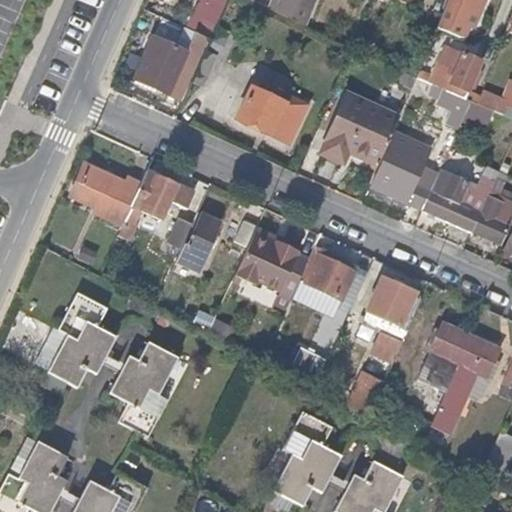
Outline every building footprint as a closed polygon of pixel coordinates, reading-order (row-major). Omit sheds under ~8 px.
[(210,0),(206,12),(218,16),(224,0),(210,0)] [(288,0),(279,23),(297,31),(309,0),(288,0)] [(372,0),(366,17),(393,29),(400,13),(411,17),(417,0),(372,0)] [(443,10),(446,0),(430,0),(429,4),(443,10)] [(479,0),(446,0),(443,10),(436,27),(461,37),(465,28),(467,28),(479,0)] [(153,41),(136,82),(158,92),(169,97),(187,55),(153,41)] [(419,66),(413,80),(426,86),(467,103),(472,105),(476,95),(464,92),(477,63),(438,46),(436,53),(442,56),(438,67),(435,66),(433,71),(419,66)] [(202,53),(189,81),(201,87),(214,59),(202,53)] [(158,92),(136,82),(133,87),(156,97),(158,92)] [(479,96),(476,95),(472,105),(491,113),(511,121),(511,84),(505,101),(480,91),(479,96)] [(467,103),(426,86),(424,93),(438,99),(435,105),(445,109),(444,110),(450,112),(445,123),(457,128),(463,113),(467,103)] [(303,111),(289,105),(277,100),(279,95),(267,89),(265,95),(250,88),(236,121),(273,138),(289,144),(303,111)] [(346,151),(377,165),(397,118),(345,95),(319,153),(342,163),(346,151)] [(472,105),(467,103),(463,113),(487,123),(491,113),(472,105)] [(412,192),(426,198),(436,177),(385,155),(370,190),(406,206),(412,192)] [(121,226),(139,185),(127,179),(124,183),(82,163),(68,198),(86,206),(91,192),(100,195),(92,214),(121,226)] [(426,198),(420,212),(468,234),(490,184),(481,179),(476,189),(438,172),(436,177),(426,198)] [(192,196),(144,174),(139,185),(121,226),(115,238),(126,243),(140,212),(159,221),(165,207),(173,211),(176,205),(186,210),(192,196)] [(490,184),(468,234),(498,247),(511,215),(498,209),(499,205),(491,202),(497,187),(490,184)] [(406,206),(420,212),(426,198),(412,192),(406,206)] [(180,250),(173,266),(195,276),(217,224),(201,217),(191,240),(185,239),(180,250)] [(185,239),(191,225),(176,218),(165,243),(180,250),(185,239)] [(254,234),(256,230),(243,223),(234,244),(246,250),(254,234)] [(511,223),(498,255),(511,261),(511,223)] [(297,248),(256,230),(254,234),(270,241),(269,244),(293,255),(297,248)] [(246,250),(241,262),(282,281),(278,293),(290,298),(297,281),(307,261),(293,255),(269,244),(270,241),(254,234),(246,250)] [(332,257),(313,248),(310,254),(329,263),(332,257)] [(310,254),(307,261),(297,281),(334,298),(346,271),(329,263),(310,254)] [(392,365),(421,302),(413,299),(415,295),(380,279),(360,324),(379,332),(369,355),(392,365)] [(93,374),(97,367),(102,357),(113,337),(96,328),(105,309),(73,293),(53,332),(63,336),(44,372),(74,388),(84,370),(93,374)] [(445,395),(471,338),(443,326),(416,382),(445,395)] [(498,349),(471,338),(445,395),(441,404),(430,428),(449,436),(465,399),(476,374),(486,379),(493,362),(498,349)] [(121,367),(116,376),(107,394),(126,403),(115,423),(145,438),(164,401),(155,397),(175,358),(144,343),(135,362),(126,357),(121,367)] [(301,353),(289,379),(315,392),(327,364),(301,353)] [(97,367),(116,376),(121,367),(102,357),(97,367)] [(511,361),(501,387),(511,390),(511,361)] [(498,364),(493,362),(486,379),(476,374),(465,399),(474,402),(483,397),(498,364)] [(363,373),(347,409),(368,420),(384,383),(363,373)] [(511,401),(511,390),(501,387),(497,396),(511,401)] [(421,412),(407,441),(421,448),(430,428),(441,404),(424,396),(418,410),(421,412)] [(402,402),(389,431),(407,441),(421,412),(418,410),(402,402)] [(320,494),(323,487),(329,475),(338,458),(321,448),(330,429),(299,413),(278,452),(288,457),(269,493),(290,504),(300,508),(309,489),(320,494)] [(511,457),(511,437),(500,432),(479,479),(498,489),(511,457)] [(47,511),(53,501),(58,492),(64,482),(55,477),(65,457),(34,442),(15,479),(4,474),(0,481),(0,511),(24,511),(26,509),(30,511),(47,511)] [(348,485),(342,497),(333,511),(383,511),(400,479),(369,463),(360,482),(352,477),(348,485)] [(86,483),(76,502),(71,511),(70,511),(132,511),(144,488),(115,474),(105,492),(86,483)] [(323,487),(342,497),(348,485),(329,475),(323,487)] [(71,511),(76,502),(58,492),(53,501),(71,511)] [(282,511),(285,511),(290,504),(269,493),(264,503),(282,511)]
